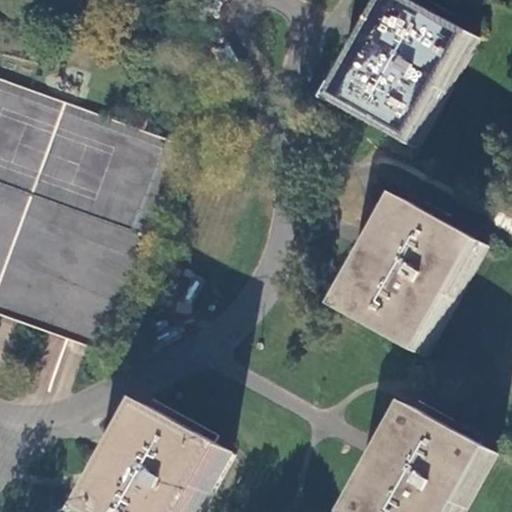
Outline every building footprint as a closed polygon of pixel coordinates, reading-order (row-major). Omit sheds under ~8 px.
[(375,34),(372,41),(360,62),(366,66),(352,91),(346,88),(337,103),(421,150),(430,133),(425,131),(439,106),(444,109),(459,80),(454,77),(468,51),(473,54),(482,38),(461,26),(412,0),(394,0),(390,9),(396,12),(381,38),(375,34)] [(390,9),(375,34),(381,38),(396,12),(390,9)] [(454,77),(459,80),(473,54),(468,51),(454,77)] [(366,66),(360,62),(346,88),(352,91),(366,66)] [(172,142),(0,80),(0,319),(2,320),(7,322),(20,326),(48,336),(57,340),(61,341),(71,345),(95,353),(172,142)] [(161,113),(176,119),(183,102),(166,96),(161,113)] [(425,131),(430,133),(444,109),(439,106),(425,131)] [(476,258),(482,261),(490,246),(468,234),(407,200),(398,216),(403,219),(390,244),(384,241),(378,253),(368,270),(373,273),(361,298),(355,295),(345,313),(429,359),(438,341),(432,338),(446,313),(452,316),(467,288),(461,284),(476,258)] [(403,219),(398,216),(384,241),(390,244),(403,219)] [(467,288),(482,261),(476,258),(461,284),(467,288)] [(373,273),(368,270),(355,295),(361,298),(373,273)] [(432,338),(438,341),(452,316),(446,313),(432,338)] [(201,511),(212,494),(207,491),(221,465),(226,468),(234,453),(212,441),(150,407),(143,421),(149,425),(134,452),(128,448),(125,453),(112,476),(118,480),(105,504),(99,500),(92,511),(201,511)] [(392,449),(389,455),(376,478),(382,482),(369,506),(363,503),(357,511),(467,511),(477,494),(471,491),(485,466),(491,470),(500,454),(478,442),(415,407),(406,424),(413,427),(399,453),(393,450),(392,449)] [(149,425),(143,421),(128,448),(134,452),(149,425)] [(406,424),(392,449),(393,450),(399,453),(413,427),(406,424)] [(207,491),(212,494),(226,468),(221,465),(207,491)] [(471,491),(477,494),(491,470),(485,466),(471,491)] [(112,476),(99,500),(105,504),(118,480),(112,476)] [(382,482),(376,478),(363,503),(369,506),(382,482)]
